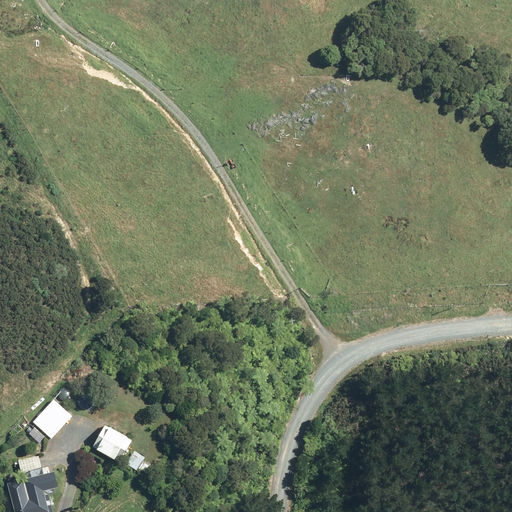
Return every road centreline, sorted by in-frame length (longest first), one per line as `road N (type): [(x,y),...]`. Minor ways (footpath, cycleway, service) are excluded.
road 1 (track): [(332,351),(183,110),(72,35),(40,0)]
road 2 (unclassified): [(282,511),(302,416),(332,351),(408,324),(511,314)]
